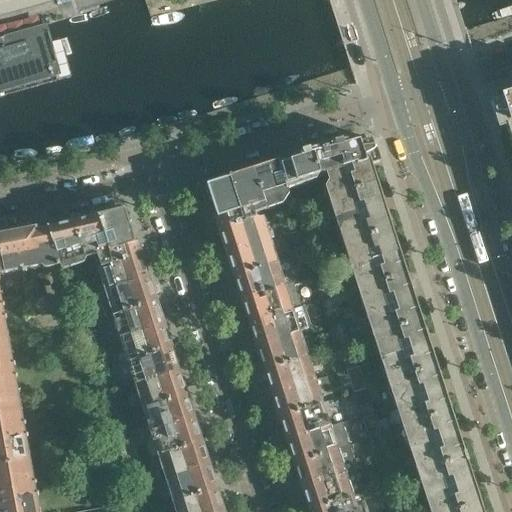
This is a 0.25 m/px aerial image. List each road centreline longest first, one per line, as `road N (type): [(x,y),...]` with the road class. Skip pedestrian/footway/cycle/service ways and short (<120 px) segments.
road 1 (tertiary): [(395,98),(511,435)]
road 2 (residential): [(152,186),(263,511)]
road 3 (residential): [(152,186),(181,159),(395,98)]
road 4 (tertiary): [(511,286),(448,80)]
road 5 (residential): [(0,211),(129,183),(152,186)]
